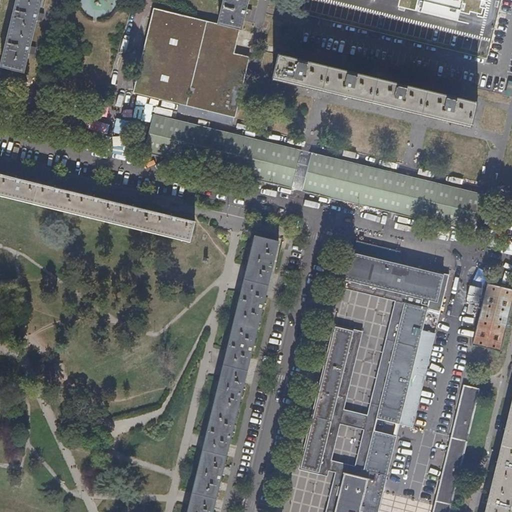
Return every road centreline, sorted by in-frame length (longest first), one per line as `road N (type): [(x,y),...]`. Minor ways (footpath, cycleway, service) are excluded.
road 1 (residential): [(0,134),(321,210)]
road 2 (residential): [(248,511),(321,210)]
road 3 (residential): [(471,245),(426,430)]
road 4 (residential): [(321,210),(471,245)]
